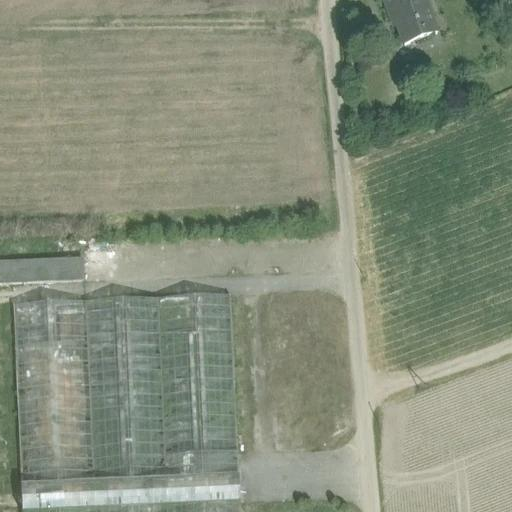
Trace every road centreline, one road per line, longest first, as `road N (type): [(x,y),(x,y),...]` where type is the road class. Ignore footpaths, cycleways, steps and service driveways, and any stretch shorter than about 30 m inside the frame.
road 1 (track): [(375,511),(326,0)]
road 2 (track): [(511,345),(363,398)]
